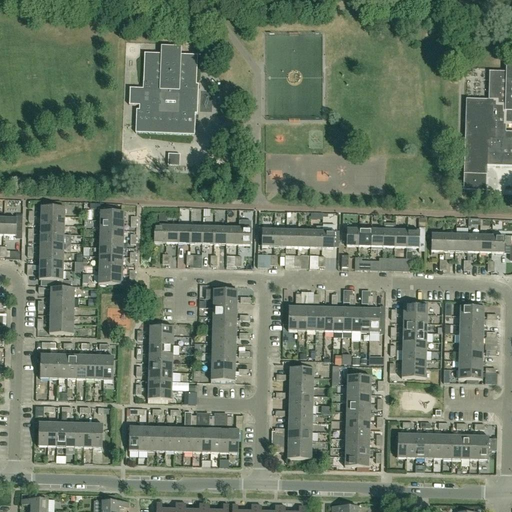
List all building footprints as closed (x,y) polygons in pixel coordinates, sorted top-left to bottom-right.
[(162,48),(161,55),(144,54),(143,90),(130,89),(129,106),(139,106),(139,111),(136,111),(135,134),(194,136),(195,115),(197,115),(198,89),(196,89),(196,85),(197,56),(180,56),(181,49),(162,48)] [(506,73),(489,72),(488,101),(466,100),(465,121),(463,192),(486,193),(487,167),(511,167),(511,65),(506,66),(506,69),(506,73)] [(168,166),(179,166),(180,155),(168,155),(168,166)] [(41,208),(40,217),(65,218),(65,209),(41,208)] [(100,212),(100,222),(124,222),(124,213),(100,212)] [(22,217),(16,216),(16,219),(4,219),(3,237),(16,237),(16,230),(22,230),(22,217)] [(65,218),(40,217),(40,226),(64,227),(65,218)] [(124,222),(100,222),(100,231),(124,232),(124,222)] [(64,236),(64,227),(40,226),(40,235),(64,236)] [(166,245),(167,227),(154,226),(154,244),(166,245)] [(178,245),(179,227),(167,227),(166,245),(178,245)] [(190,245),(191,227),(179,227),(178,245),(190,245)] [(202,245),(203,228),(191,227),(190,245),(202,245)] [(310,232),(310,250),(322,250),(322,232),(322,227),(316,227),(316,232),(310,232)] [(214,246),(215,228),(203,228),(202,245),(214,246)] [(226,246),(227,228),(215,228),(214,246),(226,246)] [(238,246),(239,229),(227,228),(226,246),(238,246)] [(239,229),(238,246),(250,247),(251,229),(239,229)] [(419,232),(407,232),(407,249),(419,250),(419,244),(425,244),(425,230),(419,229),(419,232)] [(359,248),(359,230),(347,230),(346,248),(359,248)] [(371,231),(359,230),(359,248),(371,248),(371,231)] [(123,241),(124,232),(100,231),(100,240),(123,241)] [(274,249),(274,231),(262,231),(262,248),(274,249)] [(286,249),(286,231),(274,231),(274,249),(286,249)] [(298,249),(298,232),(286,231),(286,249),(298,249)] [(383,249),(383,231),(371,231),(371,248),(383,249)] [(395,231),(383,231),(383,249),(395,249),(395,231)] [(407,249),(407,232),(395,231),(395,249),(407,249)] [(310,250),(310,232),(298,232),(298,249),(310,250)] [(322,232),(322,250),(334,250),(334,249),(335,233),(322,232)] [(64,236),(40,235),(40,244),(64,245),(64,236)] [(443,253),(444,236),(431,235),(431,253),(443,253)] [(455,254),(456,236),(444,236),(443,253),(455,254)] [(467,254),(468,236),(456,236),(455,254),(467,254)] [(479,254),(480,236),(468,236),(467,254),(479,254)] [(491,255),(492,237),(480,236),(479,254),(491,255)] [(510,247),(511,237),(504,237),(492,237),(491,255),(504,255),(504,247),(510,247)] [(100,240),(99,249),(123,250),(123,241),(100,240)] [(64,254),(64,245),(40,244),(39,253),(64,254)] [(123,250),(99,249),(99,258),(123,259),(123,250)] [(64,254),(39,253),(39,262),(63,263),(64,254)] [(99,258),(99,267),(123,267),(123,259),(99,258)] [(39,262),(39,271),(63,272),(63,263),(39,262)] [(123,267),(99,267),(99,276),(122,276),(123,267)] [(63,281),(63,272),(39,271),(39,281),(63,281)] [(122,286),(122,276),(99,276),(98,285),(122,286)] [(51,289),(50,298),(74,299),(74,290),(51,289)] [(213,291),(213,301),(237,301),(237,292),(213,291)] [(74,299),(50,298),(50,307),(74,308),(74,299)] [(213,301),(213,309),(237,310),(237,301),(213,301)] [(484,309),(484,305),(469,305),(470,305),(470,308),(460,308),(460,318),(484,318),(484,309)] [(74,317),(74,308),(50,307),(50,317),(74,317)] [(403,316),(427,317),(428,307),(403,307),(403,316)] [(133,330),(134,308),(119,308),(119,329),(133,330)] [(288,332),(297,333),(298,309),(289,308),(288,332)] [(213,309),(212,318),(237,319),(237,310),(213,309)] [(307,309),(298,309),(297,333),(306,333),(307,309)] [(307,309),(306,333),(315,333),(316,309),(307,309)] [(325,309),(316,309),(315,333),(324,333),(325,309)] [(333,334),(334,310),(325,309),(324,333),(333,334)] [(343,310),(334,310),(333,334),(334,334),(334,340),(342,340),(342,334),(343,310)] [(351,334),(352,310),(343,310),(342,334),(351,334)] [(361,310),(352,310),(351,334),(360,334),(361,310)] [(361,310),(360,334),(369,335),(370,310),(361,310)] [(379,311),(370,310),(369,335),(384,335),(385,319),(379,319),(379,311)] [(403,316),(403,325),(427,326),(427,317),(403,316)] [(74,317),(50,317),(50,326),(74,326),(74,317)] [(212,318),(212,327),(237,328),(237,319),(212,318)] [(484,318),(460,318),(459,327),(484,327),(484,318)] [(403,325),(403,334),(427,335),(427,326),(403,325)] [(73,336),(74,326),(50,326),(49,335),(73,336)] [(212,327),(212,336),(236,337),(237,328),(212,327)] [(484,327),(459,327),(459,336),(484,336),(484,327)] [(149,328),(149,338),(173,338),(174,328),(149,328)] [(403,334),(402,343),(427,344),(427,335),(403,334)] [(212,336),(212,345),(236,346),(236,337),(212,336)] [(484,336),(459,336),(459,345),(483,345),(484,336)] [(173,338),(149,338),(149,347),(173,347),(173,338)] [(402,343),(402,352),(427,353),(427,344),(402,343)] [(212,345),(211,354),(236,355),(236,346),(212,345)] [(483,345),(459,345),(459,354),(483,354),(483,345)] [(149,347),(149,356),(173,356),(173,347),(149,347)] [(309,351),(309,361),(318,361),(318,351),(309,351)] [(402,352),(402,361),(426,362),(427,353),(402,352)] [(211,354),(211,363),(236,364),(236,355),(211,354)] [(483,354),(459,354),(459,363),(483,363),(483,354)] [(49,380),(50,356),(41,356),(40,380),(49,380)] [(50,356),(49,380),(58,381),(59,356),(50,356)] [(59,356),(58,381),(67,381),(68,356),(59,356)] [(68,356),(67,381),(76,381),(77,357),(68,356)] [(173,356),(149,356),(148,365),(173,365),(173,356)] [(77,357),(76,381),(85,381),(86,357),(77,357)] [(86,357),(85,381),(94,381),(95,357),(86,357)] [(95,357),(94,381),(103,382),(104,357),(95,357)] [(104,357),(103,382),(113,382),(114,358),(104,357)] [(383,359),(370,359),(370,367),(383,367),(383,359)] [(402,361),(402,370),(426,371),(426,362),(402,361)] [(211,363),(211,372),(235,373),(236,364),(211,363)] [(483,363),(459,363),(458,372),(483,372),(483,363)] [(148,365),(148,374),(172,374),(173,365),(148,365)] [(290,369),(289,379),(313,380),(314,370),(290,369)] [(426,371),(402,370),(402,380),(426,381),(426,371)] [(235,382),(235,373),(211,372),(211,382),(235,382)] [(483,372),(458,372),(458,381),(483,382),(483,372)] [(172,374),(148,374),(148,383),(172,383),(172,374)] [(347,377),(347,386),(371,387),(371,378),(347,377)] [(289,379),(289,388),(313,389),(313,380),(289,379)] [(148,383),(148,392),(172,392),(172,383),(148,383)] [(371,387),(347,386),(347,395),(371,396),(371,387)] [(289,388),(289,397),(313,398),(313,389),(289,388)] [(172,392),(148,392),(147,400),(172,401),(172,392)] [(370,405),(371,396),(347,395),(346,405),(370,405)] [(289,397),(288,406),(313,407),(313,398),(289,397)] [(370,405),(346,405),(346,414),(370,414),(370,405)] [(288,406),(288,415),(312,416),(313,407),(288,406)] [(370,423),(370,414),(346,414),(346,423),(370,423)] [(288,415),(288,424),(312,425),(312,416),(288,415)] [(370,423),(346,423),(346,432),(370,432),(370,423)] [(38,448),(48,448),(48,424),(39,424),(38,448)] [(48,424),(48,448),(57,449),(57,424),(48,424)] [(57,449),(66,449),(66,424),(57,424),(57,449)] [(75,449),(75,425),(66,424),(66,449),(75,449)] [(288,424),(288,433),(312,434),(312,425),(288,424)] [(84,425),(75,425),(75,449),(84,449),(84,425)] [(93,450),(93,425),(84,425),(84,449),(93,450)] [(103,425),(93,425),(93,450),(102,450),(103,425)] [(139,453),(139,429),(130,429),(129,453),(139,453)] [(148,429),(139,429),(139,453),(148,453),(148,429)] [(148,429),(148,453),(156,453),(157,429),(148,429)] [(166,429),(157,429),(156,453),(165,453),(166,429)] [(166,429),(165,453),(174,454),(175,430),(166,429)] [(184,430),(175,430),(174,454),(184,454),(184,430)] [(184,430),(184,454),(193,454),(193,430),(184,430)] [(202,430),(193,430),(193,454),(202,454),(202,430)] [(202,430),(202,454),(211,455),(211,431),(202,430)] [(220,431),(211,431),(211,455),(220,455),(220,431)] [(220,431),(220,455),(229,455),(229,431),(220,431)] [(239,431),(229,431),(229,455),(238,455),(239,431)] [(369,441),(370,432),(346,432),(345,441),(369,441)] [(288,433),(287,442),(312,443),(312,434),(288,433)] [(406,460),(407,436),(397,435),(397,460),(406,460)] [(415,460),(416,436),(407,436),(406,460),(415,460)] [(424,461),(425,436),(416,436),(415,460),(424,461)] [(433,461),(434,436),(425,436),(424,461),(433,461)] [(442,461),(443,437),(434,436),(433,461),(442,461)] [(451,461),(452,437),(443,437),(442,461),(451,461)] [(460,461),(461,437),(452,437),(451,461),(460,461)] [(469,462),(470,437),(461,437),(460,461),(469,462)] [(478,462),(479,438),(470,437),(469,462),(478,462)] [(479,438),(478,462),(488,462),(488,438),(479,438)] [(369,450),(369,441),(345,441),(345,450),(369,450)] [(287,442),(287,451),(311,452),(312,443),(287,442)] [(345,450),(345,459),(369,460),(369,450),(345,450)] [(311,461),(311,452),(287,451),(287,460),(311,461)] [(369,469),(369,460),(345,459),(345,468),(369,469)] [(31,506),(30,511),(47,511),(48,501),(22,500),(22,506),(31,506)] [(102,502),(101,511),(118,511),(119,508),(128,509),(128,503),(116,503),(106,503),(102,502)]
